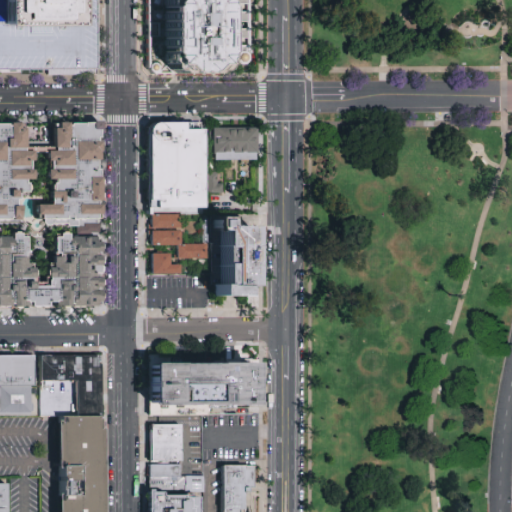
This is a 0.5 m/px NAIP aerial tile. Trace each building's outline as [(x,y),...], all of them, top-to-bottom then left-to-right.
[(0,0),(0,69),(93,69),(92,0),(0,0)] [(146,0),(146,63),(154,72),(218,74),(218,66),(248,64),(246,0),(146,0)] [(0,306),(98,306),(97,122),(49,123),(50,150),(44,150),(44,204),(32,205),(32,220),(67,220),(67,232),(51,232),(51,266),(44,266),(44,281),(32,281),(31,268),(23,268),(23,235),(0,235),(0,306)] [(203,169),(204,212),(168,212),(148,212),(148,170),(147,122),(167,122),(185,122),(185,130),(202,131),(203,169)] [(0,220),(16,220),(16,193),(25,193),(25,181),(29,181),(29,150),(22,150),(22,123),(0,123),(0,220)] [(228,149),(217,149),(217,123),(228,123),(259,123),(261,149),(228,149)] [(150,217),(150,246),(173,246),(173,259),(206,259),(206,245),(182,245),(181,217),(150,217)] [(212,298),(213,220),(249,220),(248,287),(240,287),(240,298),(212,298)] [(177,265),(168,265),(168,253),(147,253),(147,275),(177,275),(177,265)] [(36,354),(37,384),(0,383),(0,352),(36,352),(36,354)] [(102,353),(105,410),(80,409),(80,378),(48,378),(44,378),(43,353),(43,352),(48,352),(102,352),(102,353)] [(150,365),(253,365),(253,404),(150,404),(150,365)] [(109,511),(63,511),(63,475),(62,461),(61,414),(61,411),(107,412),(107,414),(108,475),(109,511)] [(184,423),(184,460),(170,460),(154,460),(153,422),(170,422),(184,423)] [(183,474),(183,478),(171,478),(150,478),(150,474),(151,463),(170,463),(182,464),(183,474)] [(218,511),(241,511),(242,489),(252,489),(252,465),(218,465),(218,511)] [(0,511),(9,511),(9,483),(0,483),(0,511)] [(147,494),(147,511),(198,511),(198,494),(147,494)]
